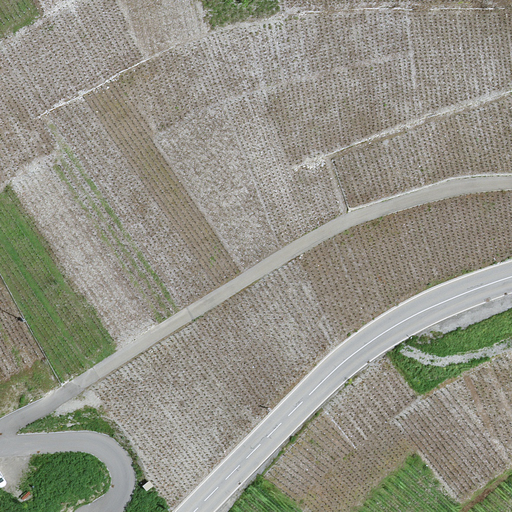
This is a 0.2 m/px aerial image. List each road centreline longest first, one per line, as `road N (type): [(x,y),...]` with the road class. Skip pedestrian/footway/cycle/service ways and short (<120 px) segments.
road 1 (track): [(0,431),(338,223),(438,188),(511,183)]
road 2 (tertiary): [(192,511),(366,344),(421,310),(511,276)]
road 3 (residential): [(105,511),(119,471),(102,450),(0,446)]
